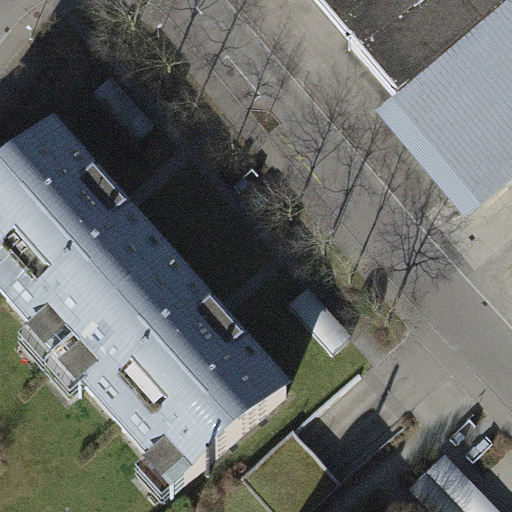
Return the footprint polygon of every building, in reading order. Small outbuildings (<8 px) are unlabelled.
[(511,0),(297,0),(391,106),(511,0)] [(169,269),(50,135),(0,179),(0,313),(52,372),(169,269)] [(511,232),(511,188),(490,208),(511,232)] [(287,402),(169,269),(52,372),(170,506),(287,402)] [(370,382),(250,475),(278,511),(307,511),(409,433),(370,382)] [(441,511),(503,511),(457,458),(421,489),(441,511)]
